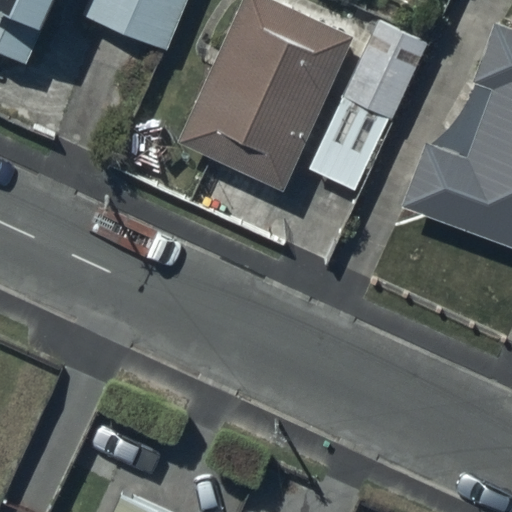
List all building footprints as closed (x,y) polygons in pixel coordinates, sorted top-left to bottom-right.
[(51,0),(0,0),(0,37),(28,50),(51,0)] [(183,0),(83,0),(82,3),(167,39),(183,0)] [(311,0),(237,0),(177,128),(280,177),(354,20),(311,0)] [(511,13),(495,7),(473,67),(493,74),(468,143),(425,128),(401,192),(511,232),(511,13)] [(378,8),(308,157),(360,181),(429,32),(378,8)] [(188,511),(120,483),(107,511),(188,511)]
